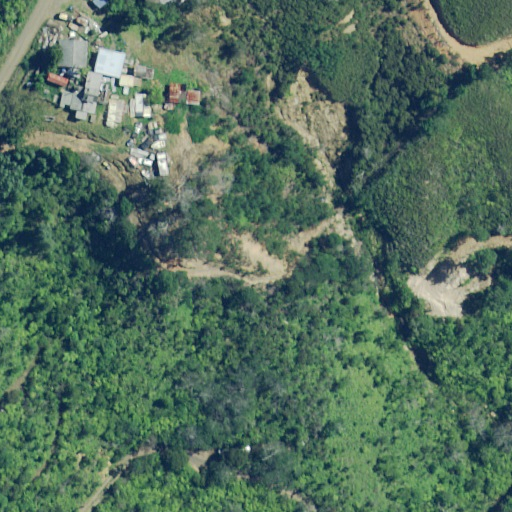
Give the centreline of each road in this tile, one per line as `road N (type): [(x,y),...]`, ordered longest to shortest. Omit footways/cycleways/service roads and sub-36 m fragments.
road 1 (track): [(511,249),(454,265),(454,302),(511,300)]
road 2 (track): [(409,0),(441,55),(511,64)]
